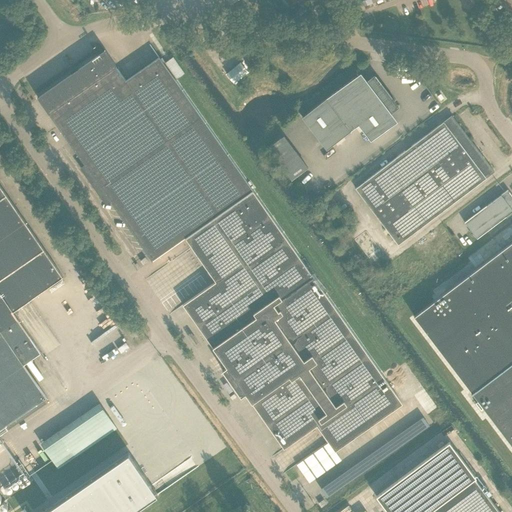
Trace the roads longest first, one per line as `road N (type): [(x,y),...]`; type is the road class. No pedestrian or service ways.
road 1 (unclassified): [(294,511),(0,100)]
road 2 (unknown): [(483,92),(402,144),(349,194),(395,249),(511,170)]
road 3 (unclassified): [(61,42),(149,18),(346,42)]
road 4 (unclassified): [(346,42),(477,67)]
